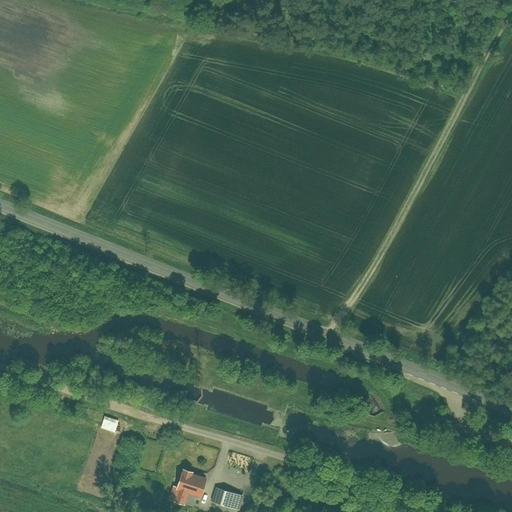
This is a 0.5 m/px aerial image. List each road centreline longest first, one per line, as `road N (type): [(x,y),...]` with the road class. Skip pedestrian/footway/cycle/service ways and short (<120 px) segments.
road 1 (tertiary): [(511,408),(0,205)]
road 2 (track): [(511,0),(328,336)]
road 3 (unclassified): [(438,511),(182,429)]
road 4 (unclassified): [(0,366),(182,429)]
